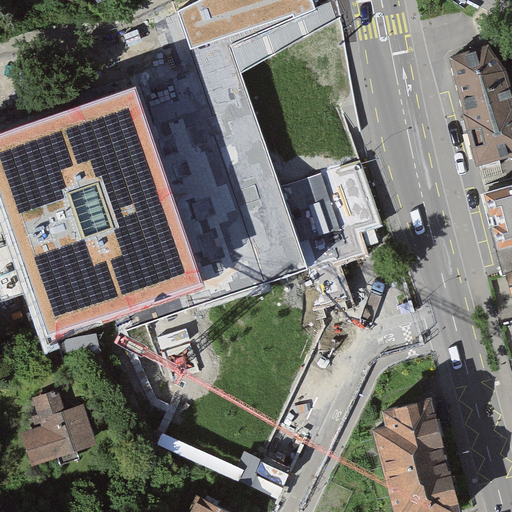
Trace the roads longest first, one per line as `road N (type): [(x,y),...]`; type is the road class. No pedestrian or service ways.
road 1 (secondary): [(374,0),(454,323)]
road 2 (residential): [(454,323),(384,340),(361,359),(292,511)]
road 3 (secondary): [(454,323),(503,511)]
